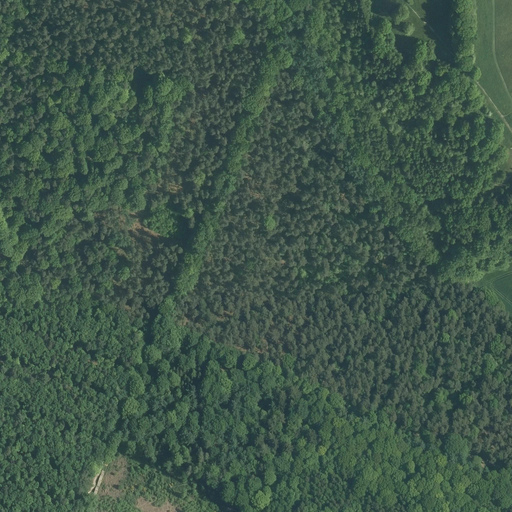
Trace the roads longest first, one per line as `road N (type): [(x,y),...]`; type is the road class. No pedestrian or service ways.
road 1 (unknown): [(312,406),(389,216),(345,161),(250,0)]
road 2 (track): [(511,483),(153,345)]
road 3 (track): [(277,0),(153,345)]
road 4 (unknown): [(511,473),(317,395)]
road 5 (track): [(153,345),(85,511)]
road 6 (track): [(153,345),(0,284)]
road 7 (track): [(511,126),(406,0)]
